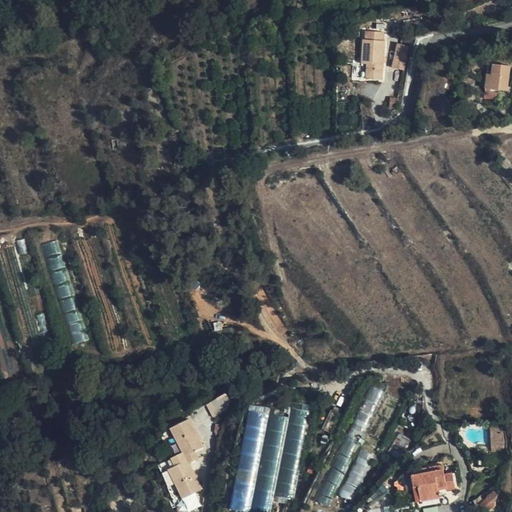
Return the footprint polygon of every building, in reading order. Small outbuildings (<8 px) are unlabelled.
[(379,41),(378,33),(359,33),(359,41),(358,41),(360,79),(382,78),(380,41),(379,41)] [(405,69),(411,45),(399,42),(393,67),(405,69)] [(492,62),(489,88),(506,89),(509,64),(492,62)] [(58,239),(42,244),(51,270),(67,265),(58,239)] [(83,316),(68,321),(75,343),(90,339),(83,316)] [(382,472),(428,375),(410,366),(386,365),(381,373),(375,369),(308,504),(320,510),(325,501),(334,506),(336,501),(344,506),(351,492),(361,497),(375,469),(382,472)] [(207,402),(213,416),(234,407),(228,394),(207,402)] [(247,409),(233,511),(238,511),(272,511),(275,495),(297,499),(310,409),(292,407),(291,415),(247,409)] [(194,490),(202,486),(189,462),(199,457),(195,451),(203,445),(189,418),(169,428),(182,451),(169,458),(174,466),(168,469),(182,496),(184,495),(194,490)] [(444,482),(453,481),(452,477),(452,470),(418,473),(419,488),(423,488),(424,499),(445,497),(444,487),(444,482)] [(464,491),(463,480),(453,481),(453,486),(454,492),(464,491)] [(371,511),(383,511),(397,498),(384,484),(364,505),(371,511)] [(194,490),(184,495),(187,502),(197,496),(194,490)]
